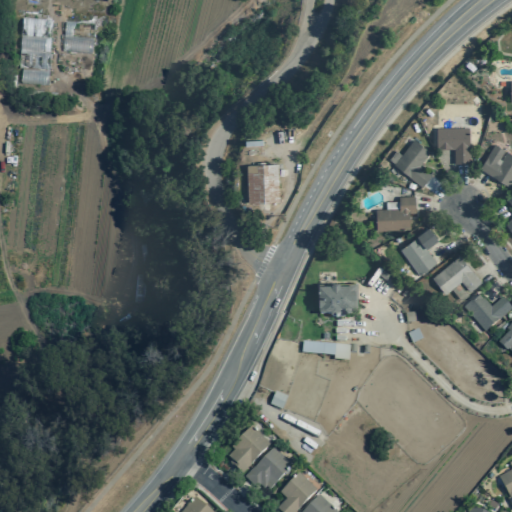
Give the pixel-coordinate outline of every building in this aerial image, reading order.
[(47,89),(11,87),(15,19),(51,20),(47,89)] [(90,56),(60,53),(63,22),(93,25),(90,56)] [(469,164),(469,146),(468,146),(468,128),(436,128),(436,149),(453,149),(453,164),(469,164)] [(408,176),(408,177),(421,188),(430,176),(419,166),(430,152),(413,139),(393,164),(408,176)] [(479,169),(508,187),(511,180),(511,155),(505,151),(500,160),(499,159),(504,150),(494,144),(479,169)] [(246,165),(247,203),(278,202),(277,164),(246,165)] [(376,230),(409,229),(409,213),(415,212),(414,196),(398,197),(399,208),(375,209),(376,230)] [(437,240),(427,227),(415,236),(416,237),(399,250),(418,275),(435,263),(425,249),(437,240)] [(460,281),(468,292),(480,282),(458,256),(431,278),(444,294),(460,281)] [(317,315),(329,314),(329,318),(343,317),(343,314),(349,314),(349,310),(356,309),(356,296),(354,296),(354,290),(353,290),(353,284),(339,285),(339,284),(330,284),(330,285),(317,285),(317,295),(316,295),(316,307),(317,307),(317,315)] [(501,297),(489,307),(478,294),(462,308),(483,332),(511,309),(501,297)] [(404,314),(413,312),(414,321),(405,322),(404,314)] [(507,349),(511,354),(511,321),(505,329),(507,331),(496,343),(505,351),(507,349)] [(417,328),(421,339),(411,343),(406,333),(417,328)] [(302,341),(301,353),(333,356),(333,359),(348,361),(349,346),(302,341)] [(274,391),(286,396),(281,409),(269,404),(274,391)] [(269,444),(250,425),(229,447),(232,450),(226,456),(231,460),(229,462),(241,474),(250,465),(249,464),(269,444)] [(273,447),(292,465),(269,489),(266,486),(264,489),(259,485),(256,489),(244,477),(253,468),(273,447)] [(511,509),(511,468),(497,476),(509,497),(506,498),(511,509)] [(279,492),(297,473),(315,490),(297,509),(294,511),(280,511),(276,508),(285,499),(279,492)] [(336,511),(318,494),(300,511),(336,511)] [(210,511),(193,497),(180,511),(210,511)]
